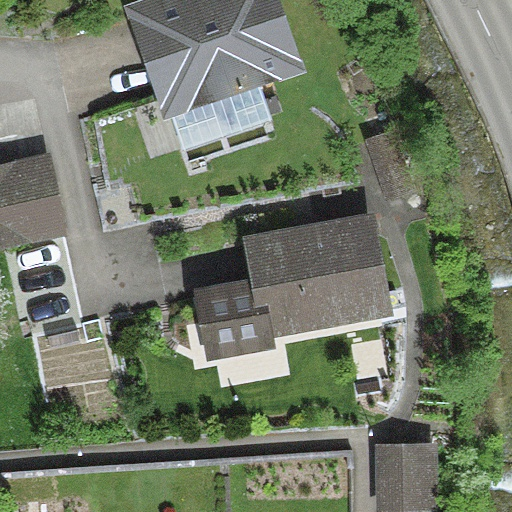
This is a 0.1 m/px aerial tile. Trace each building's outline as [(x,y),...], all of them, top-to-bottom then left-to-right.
[(264,0),(177,0),(134,15),(165,109),(288,67),(264,0)] [(386,199),(407,192),(387,135),(366,142),(386,199)] [(0,175),(0,242),(57,230),(42,166),(0,175)] [(366,225),(246,247),(254,289),(200,300),(210,352),(265,341),(264,331),(382,310),(366,225)] [(355,387),(381,382),(374,344),(348,349),(355,387)] [(399,507),(427,506),(426,450),(398,450),(399,507)]
